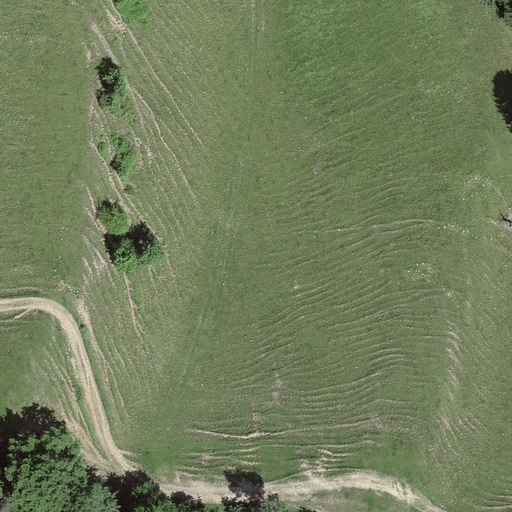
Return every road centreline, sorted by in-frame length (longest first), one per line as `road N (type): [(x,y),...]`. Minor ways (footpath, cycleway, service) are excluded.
road 1 (track): [(436,511),(361,483),(207,497),(140,485),(115,467)]
road 2 (track): [(115,467),(77,342),(59,311),(39,301),(0,305)]
